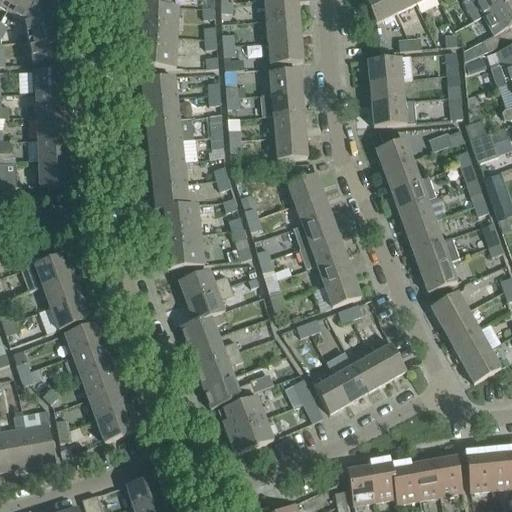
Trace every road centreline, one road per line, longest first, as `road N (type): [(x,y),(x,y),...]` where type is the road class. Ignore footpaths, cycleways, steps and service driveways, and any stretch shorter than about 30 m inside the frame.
road 1 (residential): [(439,391),(341,159),(325,0)]
road 2 (residential): [(207,500),(341,449),(439,391)]
road 3 (residential): [(189,453),(123,286),(106,211)]
road 4 (residential): [(106,211),(97,0)]
road 5 (residential): [(189,453),(0,511)]
